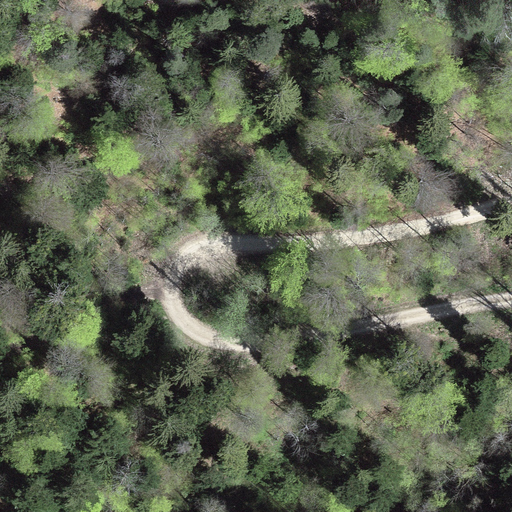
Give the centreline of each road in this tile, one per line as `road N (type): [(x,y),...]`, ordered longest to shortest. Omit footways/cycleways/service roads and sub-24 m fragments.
road 1 (track): [(175,309),(178,266),(208,245),(356,235),(511,205)]
road 2 (track): [(511,300),(244,343),(193,330),(175,309)]
